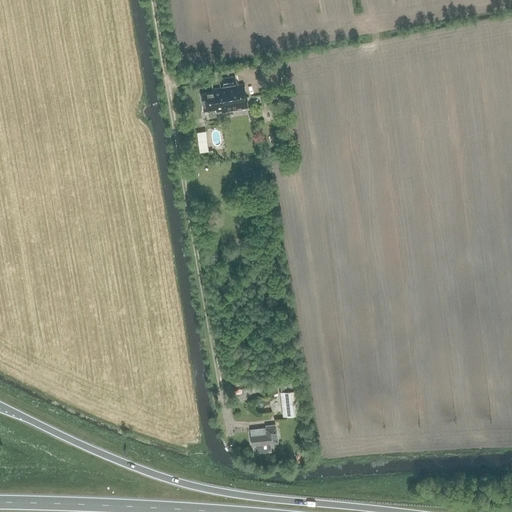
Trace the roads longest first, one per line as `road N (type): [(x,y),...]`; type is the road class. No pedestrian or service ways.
road 1 (trunk): [(389,511),(179,483),(0,406)]
road 2 (track): [(209,372),(150,0)]
road 3 (trunk): [(212,511),(0,503)]
